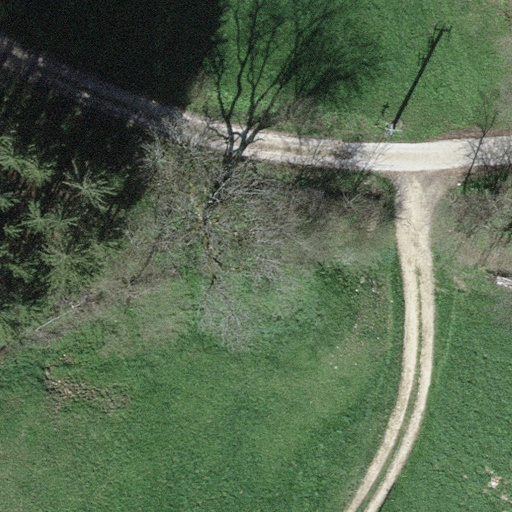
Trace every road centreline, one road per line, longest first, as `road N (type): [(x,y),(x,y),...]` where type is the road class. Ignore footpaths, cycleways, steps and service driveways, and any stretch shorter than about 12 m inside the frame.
road 1 (unclassified): [(511,144),(403,157),(257,146),(104,114),(0,70)]
road 2 (track): [(403,157),(421,318),(397,437),(356,511)]
